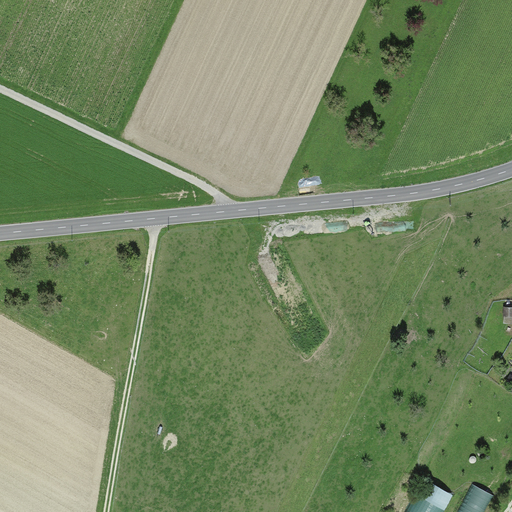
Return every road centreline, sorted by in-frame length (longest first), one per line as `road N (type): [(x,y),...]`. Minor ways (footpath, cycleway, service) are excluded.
road 1 (primary): [(0,233),(396,195),(511,169)]
road 2 (track): [(157,218),(109,511)]
road 3 (track): [(0,88),(239,210)]
